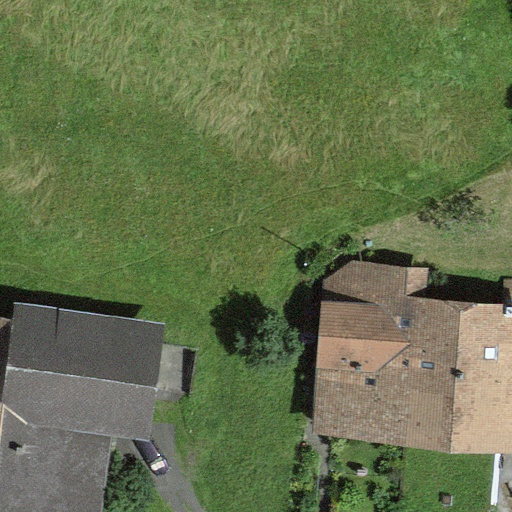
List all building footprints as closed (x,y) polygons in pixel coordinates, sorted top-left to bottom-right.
[(406,422),(416,301),(418,271),(324,264),(312,415),(406,422)] [(416,301),(406,422),(406,438),(493,444),(493,432),(511,433),(511,394),(506,394),(509,351),(511,350),(511,287),(500,287),(499,307),(416,301)] [(13,326),(0,405),(0,499),(76,511),(91,423),(128,428),(143,336),(15,315),(13,326)] [(0,405),(13,326),(0,323),(0,405)] [(493,444),(406,438),(400,511),(448,511),(449,498),(489,501),(493,444)] [(389,511),(392,481),(332,477),(329,511),(389,511)]
